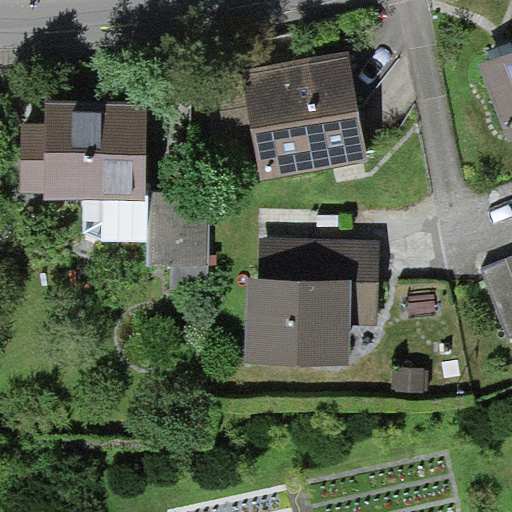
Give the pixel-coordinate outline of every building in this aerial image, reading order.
[(511,49),(481,61),(511,143),(511,142),(511,49)] [(257,176),(367,157),(349,59),(216,82),(225,133),(249,129),(257,176)] [(142,201),(143,116),(24,114),(22,200),(142,201)] [(155,271),(209,271),(209,197),(155,198),(155,271)] [(347,320),(382,319),(379,241),(260,246),(262,292),(244,293),(247,370),(349,366),(347,320)] [(511,258),(481,270),(511,349),(511,348),(511,258)]
